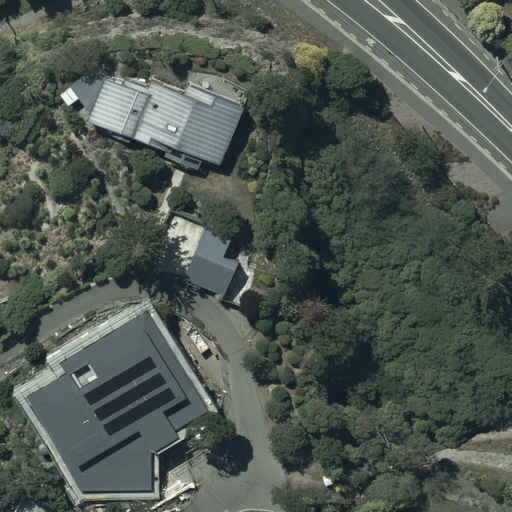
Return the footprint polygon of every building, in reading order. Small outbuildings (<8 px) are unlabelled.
[(257,94),(181,63),(177,75),(126,57),(123,65),(90,52),(57,76),(78,108),(74,118),(109,132),(106,139),(126,147),(123,154),(131,158),(138,141),(197,165),(193,175),(200,178),(205,165),(224,173),(257,94)] [(84,185),(16,148),(0,177),(0,290),(27,305),(55,254),(48,250),(84,185)] [(205,219),(183,275),(218,288),(230,256),(216,250),(225,227),(205,219)] [(107,435),(119,428),(120,429),(139,418),(138,416),(148,410),(154,413),(152,415),(195,436),(218,392),(175,370),(145,323),(114,341),(110,332),(73,356),(80,367),(43,387),(68,430),(67,449),(62,449),(62,489),(112,488),(111,462),(106,462),(107,435)] [(65,511),(63,508),(25,487),(13,509),(6,506),(3,511),(24,511),(26,509),(31,511),(65,511)]
